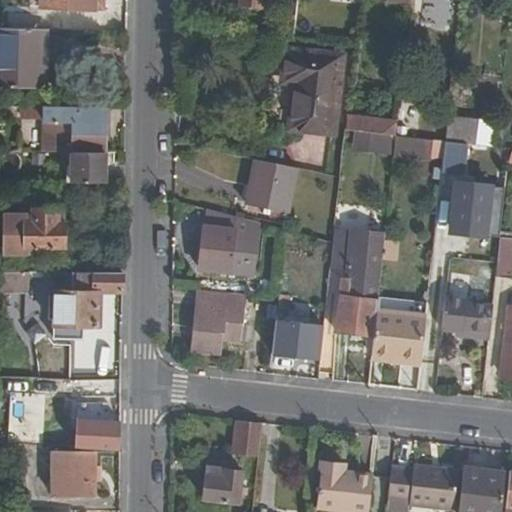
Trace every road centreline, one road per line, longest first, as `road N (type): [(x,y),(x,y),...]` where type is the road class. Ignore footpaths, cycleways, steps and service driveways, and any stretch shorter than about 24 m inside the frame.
road 1 (residential): [(136,387),(147,0)]
road 2 (residential): [(136,387),(511,429)]
road 3 (residential): [(136,511),(136,387)]
